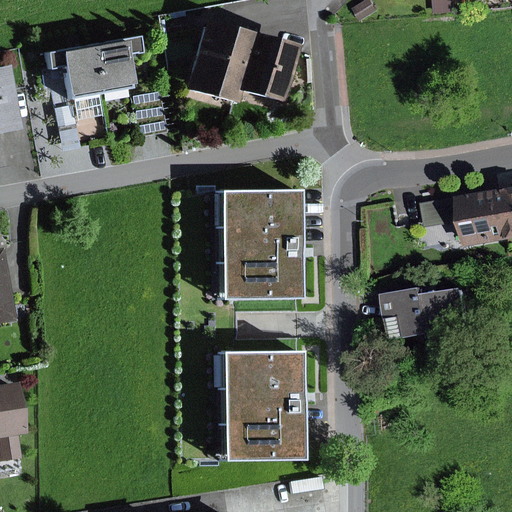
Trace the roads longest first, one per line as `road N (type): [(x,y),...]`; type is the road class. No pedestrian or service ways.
road 1 (residential): [(0,197),(324,141)]
road 2 (residential): [(353,511),(347,225)]
road 3 (residential): [(356,177),(511,151)]
road 4 (unclassified): [(324,141),(320,0)]
